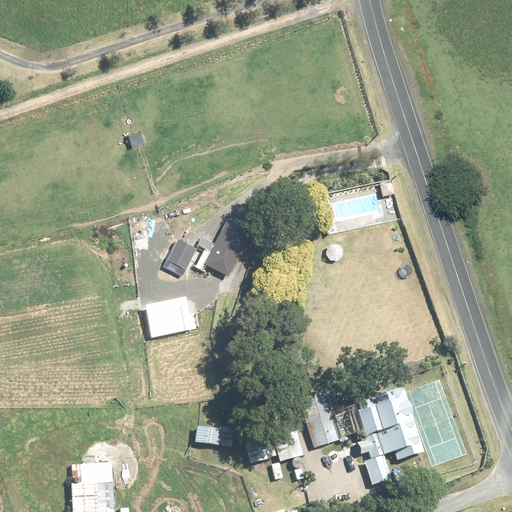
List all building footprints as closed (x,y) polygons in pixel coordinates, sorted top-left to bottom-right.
[(191,248),(173,239),(158,267),(180,278),(186,266),(203,274),(206,267),(225,277),(244,239),(218,226),(209,244),(197,238),(191,248)] [(359,461),(367,485),(388,478),(381,457),(390,454),(391,458),(397,456),(399,460),(419,453),(396,387),(368,396),(370,401),(346,409),(356,438),(350,440),(355,454),(361,453),(363,452),(366,459),(359,461)] [(317,391),(292,399),(308,449),(333,441),(317,391)] [(350,437),(343,416),(346,415),(345,410),(342,411),(340,405),(326,410),(336,441),(350,437)] [(190,427),(189,444),(201,444),(201,446),(236,447),(236,428),(190,427)] [(274,462),(286,459),(292,482),(305,478),(299,455),(293,432),(268,439),(274,462)] [(265,441),(242,448),(243,454),(236,456),(238,464),(245,462),(246,465),(270,458),(265,441)] [(112,511),(111,463),(67,464),(67,485),(65,485),(65,511),(112,511)]
